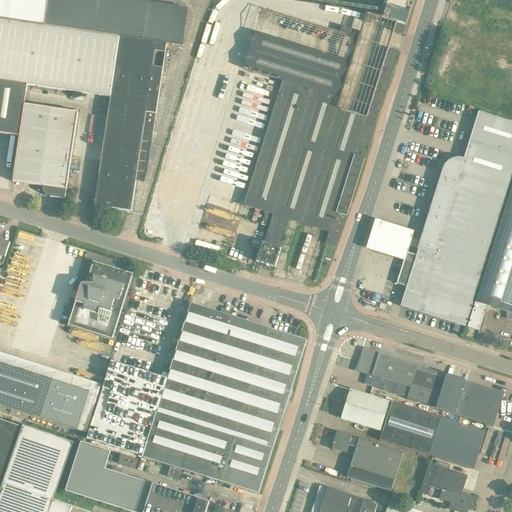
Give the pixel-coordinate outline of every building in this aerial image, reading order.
[(27,86),(110,98),(94,206),(99,207),(99,208),(131,213),(143,134),(153,135),(166,45),(182,47),(188,10),(124,0),(0,0),(0,134),(20,137),(24,106),(27,86)] [(383,1),(377,0),(346,0),(346,7),(381,13),(383,1)] [(385,8),(382,19),(388,21),(391,10),(385,8)] [(403,36),(405,27),(366,15),(360,33),(342,27),(340,34),(263,10),(245,70),(283,82),(244,206),(274,215),(265,244),(262,244),(256,262),(275,268),(281,250),(279,249),(288,220),(329,233),(326,245),(336,248),(397,53),(388,50),(393,33),(403,36)] [(404,12),(400,25),(405,26),(409,14),(404,12)] [(78,114),(24,106),(20,137),(13,183),(43,187),(43,192),(46,196),(50,197),(50,198),(65,200),(78,114)] [(400,275),(397,284),(407,287),(403,300),(400,307),(408,309),(465,327),(511,178),(511,122),(479,113),(465,158),(461,158),(460,157),(458,157),(456,157),(454,158),(453,158),(451,159),(449,160),(448,161),(446,163),(445,165),(439,185),(433,205),(431,204),(428,214),(430,214),(416,256),(407,253),(404,261),(400,275)] [(511,187),(487,268),(468,329),(479,332),(487,307),(511,314),(511,187)] [(404,262),(407,253),(414,233),(377,222),(368,251),(404,262)] [(5,257),(8,245),(9,244),(2,241),(3,237),(0,235),(0,264),(3,265),(5,257)] [(132,278),(102,268),(97,284),(85,284),(82,285),(81,287),(77,298),(78,298),(70,323),(114,336),(132,278)] [(259,494),(307,341),(192,305),(186,324),(185,328),(144,458),(259,494)] [(504,394),(447,375),(364,349),(357,371),(369,375),(366,384),(408,397),(407,400),(436,409),(493,427),(504,394)] [(0,364),(0,407),(40,420),(78,432),(86,434),(98,396),(90,393),(87,392),(52,381),(0,364)] [(486,431),(442,417),(393,402),(393,403),(351,390),(342,419),(383,432),(381,441),(429,456),(474,470),(486,431)] [(23,426),(22,428),(0,420),(0,511),(71,511),(73,508),(53,501),(73,443),(23,426)] [(333,449),(347,454),(347,453),(352,438),(352,437),(338,433),(333,449)] [(353,437),(341,476),(348,478),(391,492),(416,500),(428,462),(403,454),(360,440),(353,437)] [(207,511),(210,502),(153,485),(105,471),(111,453),(81,444),(66,493),(128,511),(207,511)] [(136,470),(139,460),(122,455),(119,464),(136,470)] [(423,485),(421,493),(429,496),(431,487),(443,491),(441,499),(456,504),(456,506),(454,511),(458,511),(467,511),(468,510),(470,510),(474,498),(462,494),(468,476),(438,467),(430,464),(429,464),(423,485)] [(179,481),(181,472),(171,469),(168,477),(179,481)] [(360,511),(346,511),(351,496),(320,486),(311,511),(375,511),(378,505),(364,500),(360,511)] [(416,503),(392,495),(391,501),(414,508),(416,503)] [(417,511),(390,502),(386,511),(417,511)]
